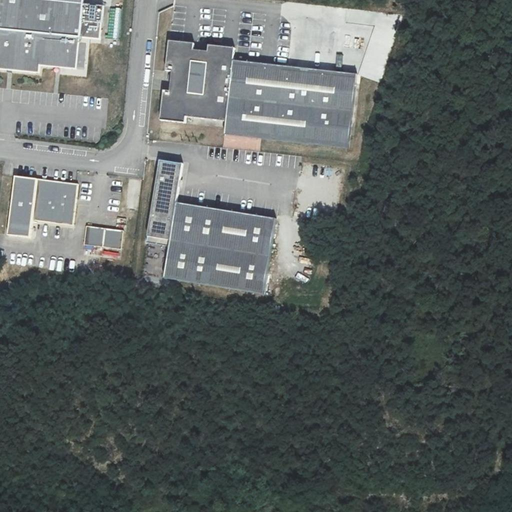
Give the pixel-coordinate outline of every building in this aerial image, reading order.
[(84,4),(84,0),(0,0),(0,9),(0,69),(40,73),(40,66),(77,69),(80,38),(84,4)] [(84,4),(80,38),(101,40),(104,6),(84,4)] [(194,44),(169,41),(166,71),(173,72),(170,92),(164,91),(161,121),(186,124),(186,117),(227,122),(225,136),(349,149),(357,74),(233,60),(234,48),(209,45),(208,51),(193,50),(194,44)] [(264,295),(276,219),(176,202),(183,164),(160,160),(148,237),(170,240),(169,247),(164,279),(264,295)] [(78,184),(15,176),(8,235),(30,238),(33,220),(73,226),(78,184)] [(87,226),(84,245),(122,250),(124,231),(87,226)] [(169,247),(170,240),(148,237),(147,243),(169,247)]
